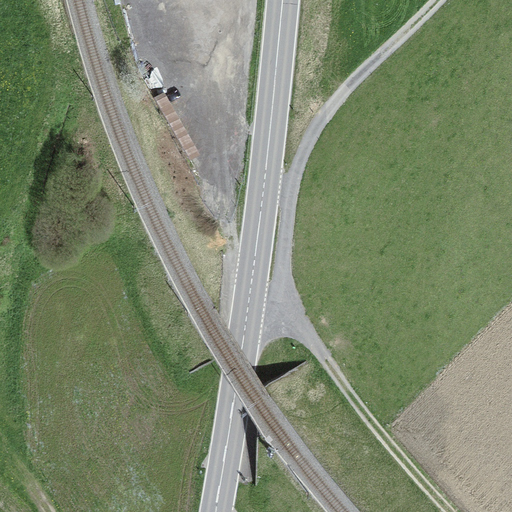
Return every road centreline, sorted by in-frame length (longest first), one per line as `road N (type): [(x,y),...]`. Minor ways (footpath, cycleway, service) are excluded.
road 1 (secondary): [(285,0),(267,200),(216,511)]
road 2 (track): [(235,0),(220,166),(247,314)]
road 3 (track): [(267,200),(298,182),(346,100),(448,0)]
